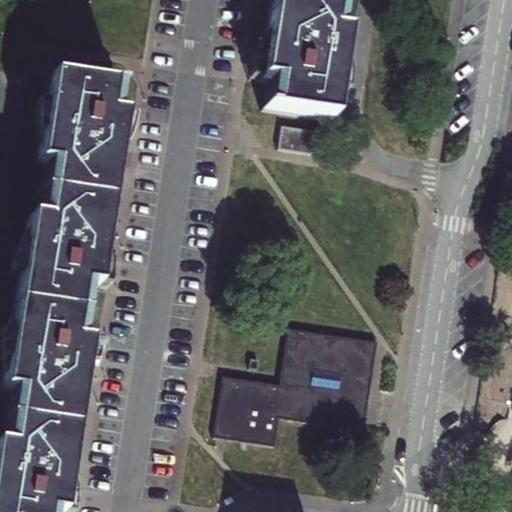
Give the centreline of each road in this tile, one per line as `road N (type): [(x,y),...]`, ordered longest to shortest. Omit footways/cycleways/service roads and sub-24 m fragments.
road 1 (residential): [(504,0),(481,139),(453,227),(418,511)]
road 2 (residential): [(123,511),(204,0)]
